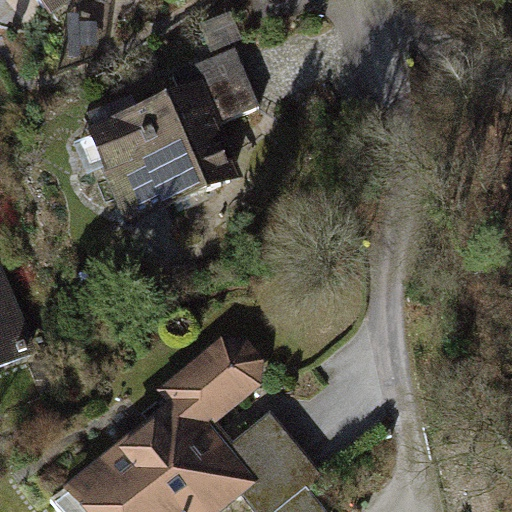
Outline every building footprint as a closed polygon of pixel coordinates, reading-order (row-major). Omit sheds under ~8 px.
[(44,0),(54,13),(72,0),(44,0)] [(218,79),(96,129),(136,227),(259,177),(218,79)] [(0,366),(34,352),(0,271),(0,366)] [(240,329),(226,341),(222,338),(159,390),(170,403),(53,498),(64,511),(217,511),(243,493),(258,482),(231,446),(216,426),(261,388),(257,383),(272,368),(240,329)] [(273,414),(231,446),(258,482),(243,493),(259,511),(274,511),(305,488),(320,474),(273,414)] [(274,511),(324,511),(305,488),(274,511)]
